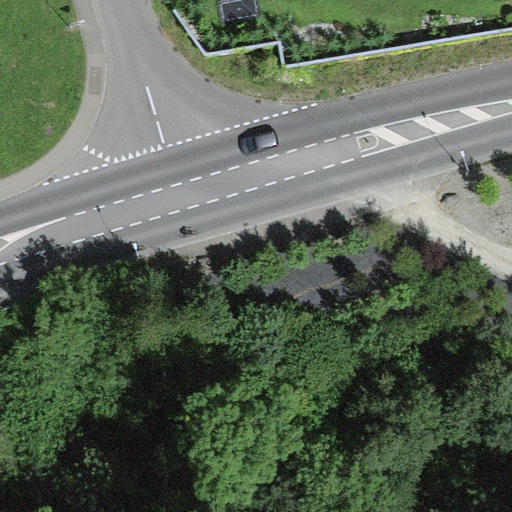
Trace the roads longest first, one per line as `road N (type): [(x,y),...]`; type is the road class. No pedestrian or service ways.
road 1 (secondary): [(185,197),(511,108)]
road 2 (track): [(335,153),(456,243),(511,267)]
road 3 (residential): [(185,197),(118,0)]
road 4 (secondary): [(0,255),(185,197)]
